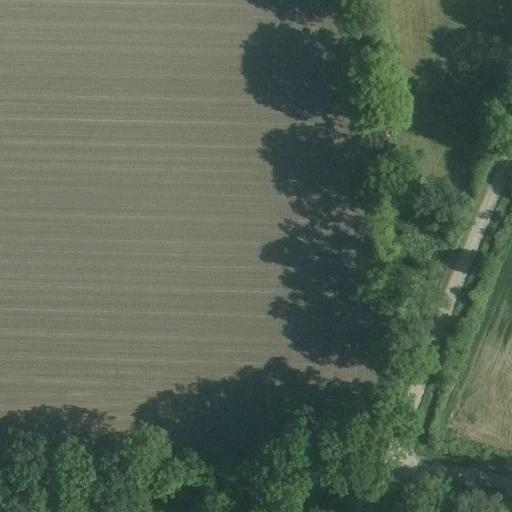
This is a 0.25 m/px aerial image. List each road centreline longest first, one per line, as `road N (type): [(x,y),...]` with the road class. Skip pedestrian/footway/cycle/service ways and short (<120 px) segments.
road 1 (unclassified): [(390,476),(511,165)]
road 2 (unclassified): [(511,500),(390,476)]
